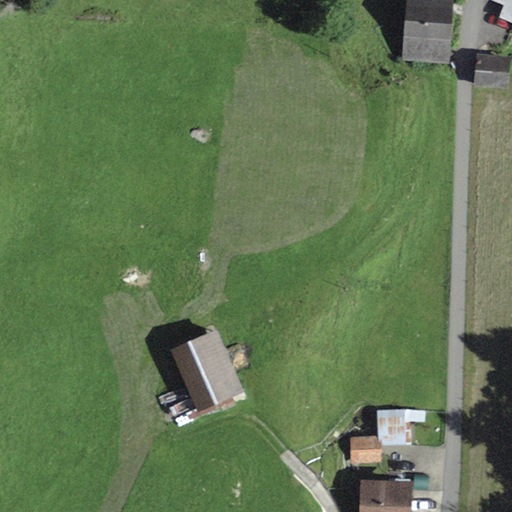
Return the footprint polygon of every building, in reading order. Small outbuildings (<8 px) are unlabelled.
[(448,63),(452,1),(434,0),(406,0),(402,59),(448,63)] [(511,0),(490,0),(505,6),(500,19),(511,23),(511,0)] [(509,89),(511,57),(478,56),(476,87),(509,89)] [(243,391),(216,329),(170,349),(197,411),(243,391)] [(351,464),(382,463),(380,436),(349,437),(351,464)] [(411,511),(413,481),(360,479),(358,511),(411,511)]
